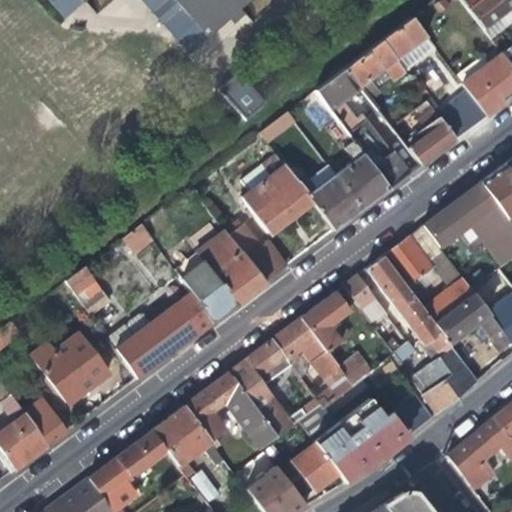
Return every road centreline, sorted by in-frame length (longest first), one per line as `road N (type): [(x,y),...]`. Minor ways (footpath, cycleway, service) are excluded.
road 1 (residential): [(511,130),(14,511)]
road 2 (residential): [(411,461),(511,378)]
